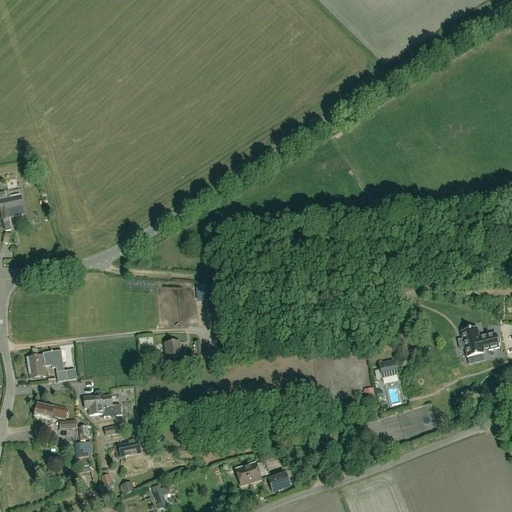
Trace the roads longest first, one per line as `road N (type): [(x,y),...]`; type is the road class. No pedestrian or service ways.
road 1 (unclassified): [(4,274),(64,270),(111,254),(511,7)]
road 2 (track): [(508,293),(127,272),(99,259)]
road 3 (residential): [(263,511),(511,414)]
